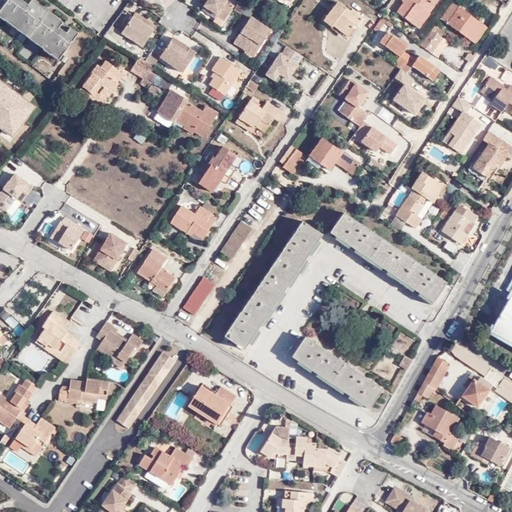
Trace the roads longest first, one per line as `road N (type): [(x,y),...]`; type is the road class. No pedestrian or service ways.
road 1 (residential): [(375,444),(0,229)]
road 2 (residential): [(511,214),(375,444)]
road 3 (residential): [(375,444),(491,511)]
